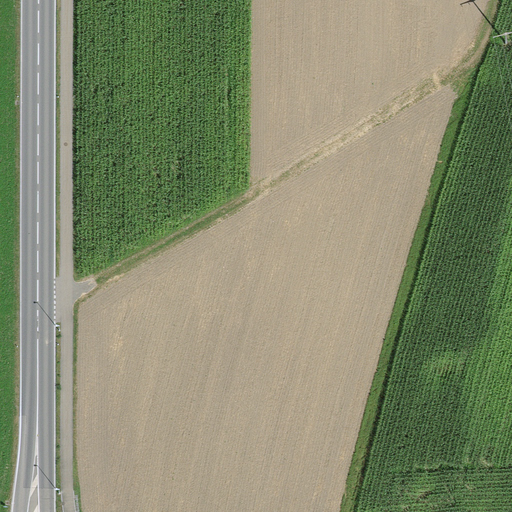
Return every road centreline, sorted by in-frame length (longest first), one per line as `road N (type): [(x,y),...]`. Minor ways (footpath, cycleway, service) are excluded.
road 1 (track): [(62,299),(472,59),(488,0)]
road 2 (primary): [(39,511),(38,0)]
